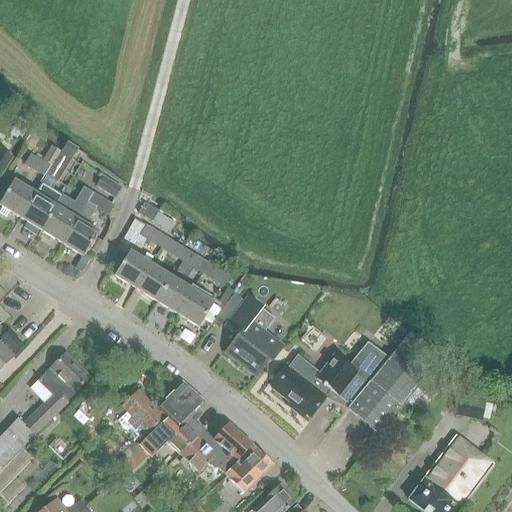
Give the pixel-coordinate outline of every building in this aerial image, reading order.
[(50,168),(44,178),(55,185),(77,150),(66,143),(59,155),(50,168)] [(48,148),(40,162),(50,168),(59,155),(48,148)] [(0,175),(10,159),(0,152),(0,175)] [(43,179),(50,169),(28,156),(22,166),(43,179)] [(120,189),(101,177),(94,188),(113,200),(120,189)] [(0,207),(19,219),(34,195),(12,182),(0,202),(0,207)] [(40,184),(34,195),(19,219),(40,232),(55,208),(56,208),(62,197),(40,184)] [(67,215),(56,208),(55,208),(40,232),(60,245),(92,194),(83,189),(67,215)] [(106,217),(113,207),(92,194),(60,245),(82,258),(87,249),(94,239),(97,234),(85,226),(94,210),(106,217)] [(136,214),(168,233),(173,225),(156,214),(158,212),(143,203),(136,214)] [(131,245),(142,226),(133,220),(122,239),(131,245)] [(159,250),(166,240),(144,226),(138,237),(145,241),(153,246),(159,250)] [(94,239),(87,249),(94,254),(100,243),(94,239)] [(166,240),(159,250),(180,263),(186,252),(166,240)] [(145,241),(143,245),(151,250),(153,246),(145,241)] [(186,252),(180,263),(201,276),(207,265),(186,252)] [(145,254),(141,261),(128,253),(113,277),(134,290),(149,266),(148,265),(152,258),(145,254)] [(228,278),(207,265),(201,276),(222,289),(228,278)] [(155,303),(170,279),(149,266),(134,290),(155,303)] [(176,316),(191,292),(170,279),(155,303),(176,316)] [(220,310),(233,292),(227,288),(215,306),(220,310)] [(212,305),(191,292),(176,316),(197,329),(212,305)] [(233,295),(216,317),(226,325),(244,303),(233,295)] [(273,320),(247,299),(244,303),(226,325),(224,328),(237,338),(224,354),(255,377),(266,363),(268,364),(281,348),(262,334),(273,320)] [(215,317),(220,310),(215,306),(212,305),(208,312),(215,317)] [(0,340),(13,354),(21,346),(7,332),(0,339),(0,340)] [(409,333),(347,410),(378,435),(405,402),(415,390),(440,359),(409,333)] [(297,357),(271,390),(287,403),(285,406),(302,419),(305,416),(308,419),(330,392),(349,407),(387,359),(366,343),(347,367),(334,357),(319,375),(297,357)] [(0,368),(12,357),(0,345),(0,368)] [(44,405),(23,425),(33,436),(67,403),(65,402),(89,379),(64,356),(37,382),(30,390),(44,405)] [(165,420),(177,432),(189,419),(204,404),(187,389),(186,390),(180,384),(154,410),(164,419),(165,420)] [(415,390),(405,402),(410,406),(412,404),(416,399),(420,394),(415,390)] [(485,396),(457,390),(451,416),(479,422),(483,403),(485,396)] [(147,435),(164,419),(154,410),(137,392),(120,407),(126,413),(143,431),(147,435)] [(485,396),(483,403),(491,405),(492,405),(494,398),(485,396)] [(427,408),(416,399),(412,404),(423,413),(427,408)] [(126,413),(118,421),(132,436),(128,439),(132,442),(143,431),(126,413)] [(17,419),(0,435),(0,467),(1,468),(33,436),(23,425),(17,419)] [(202,431),(189,419),(177,432),(165,420),(138,446),(146,454),(157,444),(162,448),(166,443),(179,456),(202,431)] [(217,470),(223,476),(237,462),(236,461),(251,446),(251,445),(250,446),(227,425),(212,442),(205,434),(202,431),(179,456),(198,474),(210,463),(208,466),(213,471),(217,470)] [(421,511),(455,511),(491,466),(454,438),(407,501),(421,511)] [(146,459),(135,446),(117,463),(129,475),(146,459)] [(237,462),(223,476),(242,494),(271,465),(251,446),(236,461),(237,462)] [(153,482),(146,489),(157,500),(164,493),(153,482)] [(284,511),(295,503),(279,485),(262,500),(263,501),(250,511),(284,511)] [(40,511),(82,511),(86,509),(80,502),(66,511),(63,511),(55,501),(40,511)]
